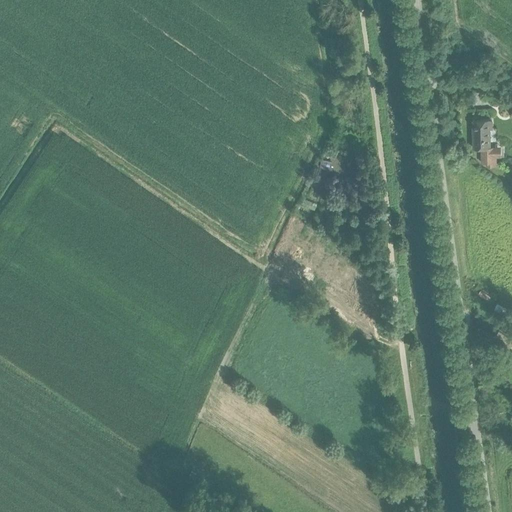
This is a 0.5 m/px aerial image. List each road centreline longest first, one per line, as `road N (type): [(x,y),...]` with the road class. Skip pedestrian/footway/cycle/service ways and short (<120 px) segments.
road 1 (tertiary): [(416,0),(485,511)]
road 2 (unclassified): [(358,0),(425,511)]
